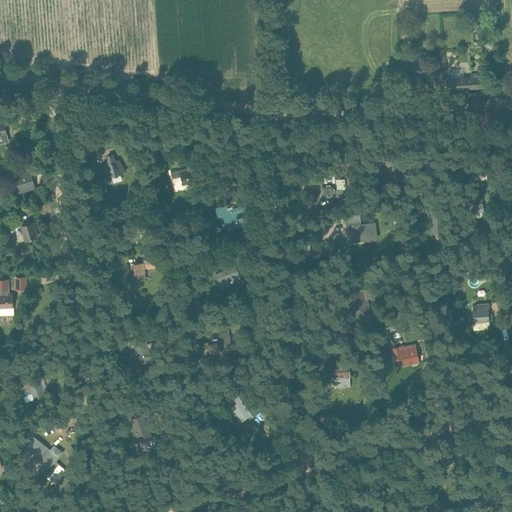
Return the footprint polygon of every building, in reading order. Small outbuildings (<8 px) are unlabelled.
[(400,57),(400,70),(410,69),(409,56),(400,57)] [(443,78),(444,90),(485,88),(484,76),(478,76),(478,73),(471,74),(471,77),(443,78)] [(402,75),(402,80),(403,90),(423,89),(423,76),(413,77),(412,74),(402,75)] [(375,151),(376,166),(392,165),(391,151),(375,151)] [(107,163),(105,163),(105,177),(111,175),(113,180),(121,178),(119,173),(125,171),(119,158),(116,160),(112,153),(107,155),(107,163)] [(180,176),(182,185),(192,183),(190,174),(194,173),(193,166),(170,171),(172,178),(180,176)] [(10,174),(16,193),(36,187),(30,168),(10,174)] [(321,183),(321,197),(342,196),(342,190),(334,190),(334,182),(321,183)] [(457,198),(459,210),(469,208),(470,214),(483,211),(482,203),(475,205),(473,195),(457,198)] [(12,214),(22,216),(23,207),(13,205),(12,214)] [(235,209),(228,211),(226,206),(216,209),(222,228),(227,227),(228,229),(248,223),(243,208),(245,207),(244,206),(235,209)] [(442,233),(443,208),(429,207),(428,232),(442,233)] [(359,224),(359,215),(355,216),(355,224),(348,225),(348,236),(375,233),(374,223),(359,224)] [(34,222),(22,226),(26,240),(38,236),(34,222)] [(148,235),(147,225),(135,227),(136,236),(148,235)] [(146,257),(146,258),(143,258),(144,262),(134,263),(135,273),(145,272),(145,268),(147,268),(161,267),(160,256),(146,257)] [(235,265),(214,274),(220,289),(231,285),(228,279),(239,274),(235,265)] [(366,299),(375,297),(373,287),(348,293),(354,319),(370,316),(366,299)] [(7,289),(0,288),(0,308),(14,308),(13,293),(7,293),(7,289)] [(477,310),(477,305),(473,305),(474,322),(488,321),(487,309),(477,310)] [(370,314),(370,316),(368,316),(371,325),(385,320),(382,310),(370,314)] [(406,321),(389,326),(391,332),(408,327),(406,321)] [(377,338),(375,338),(377,344),(386,341),(382,330),(375,332),(377,338)] [(221,340),(209,344),(208,341),(200,344),(205,358),(233,348),(228,333),(219,336),(221,340)] [(138,339),(128,342),(133,357),(135,366),(152,361),(145,337),(138,339)] [(419,362),(416,349),(409,350),(409,348),(403,349),(403,346),(394,348),(396,360),(402,358),(404,365),(411,363),(411,365),(413,366),(417,365),(418,363),(418,362),(419,362)] [(350,386),(349,376),(348,362),(333,364),(334,377),(335,387),(350,386)] [(180,363),(171,363),(172,375),(181,374),(180,363)] [(13,383),(16,392),(21,390),(25,402),(45,396),(45,397),(49,396),(42,376),(23,382),(22,381),(13,383)] [(240,385),(227,394),(232,400),(233,399),(247,418),(259,409),(252,400),(250,401),(244,392),(245,391),(240,385)] [(173,405),(167,407),(169,414),(172,413),(173,416),(176,415),(173,405)] [(131,419),(143,450),(159,444),(155,435),(152,436),(143,414),(131,419)] [(204,435),(217,434),(216,425),(203,427),(204,435)] [(47,448),(39,458),(42,460),(39,464),(40,465),(37,469),(48,478),(59,464),(55,461),(59,456),(47,448)]
